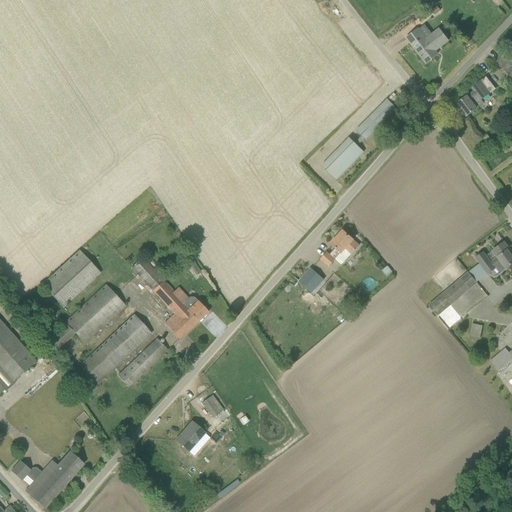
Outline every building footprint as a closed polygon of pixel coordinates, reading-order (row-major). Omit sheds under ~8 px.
[(406,39),(410,44),(426,64),(438,55),(435,51),(448,41),(439,29),(431,35),(432,35),(426,40),(418,29),(406,39)] [(511,46),(496,63),(511,78),(511,46)] [(490,93),(488,91),(481,81),(472,88),(474,91),(457,104),(462,110),(460,111),(461,114),(462,116),(464,117),(466,116),(467,116),(484,103),(481,100),(490,93)] [(397,109),(396,108),(388,100),(383,104),(392,113),(397,109)] [(489,145),(493,142),(487,135),(483,138),(489,145)] [(364,139),(361,136),(355,142),(351,138),(341,149),(340,149),(322,167),(336,181),(364,152),(358,146),(364,139)] [(335,260),(337,258),(345,249),(351,255),(359,246),(343,231),(331,244),(335,248),(329,255),(326,252),(320,259),(329,267),(335,260)] [(497,267),(501,272),(501,273),(506,269),(511,264),(511,256),(507,250),(509,249),(504,242),(492,251),(497,257),(490,262),(483,252),(476,258),(488,274),(497,267)] [(42,284),(43,285),(63,307),(101,273),(79,249),(42,284)] [(179,339),(199,321),(208,312),(194,297),(190,297),(184,303),(163,280),(142,257),(131,268),(152,290),(174,314),(165,324),(179,339)] [(311,269),(299,282),(313,295),(325,282),(311,269)] [(429,306),(437,316),(477,283),(468,273),(429,306)] [(106,285),(65,323),(84,344),(126,306),(106,285)] [(152,333),(134,315),(80,366),(97,384),(152,333)] [(0,393),(4,390),(37,361),(0,319),(0,393)] [(470,335),(480,337),(483,325),(472,323),(470,335)] [(168,350),(157,339),(118,376),(129,387),(168,350)] [(511,367),(511,356),(509,353),(505,348),(501,352),(490,361),(502,375),(502,376),(511,367)] [(220,413),(223,410),(213,395),(202,402),(213,418),(220,413)] [(192,422),(186,429),(187,430),(177,441),(176,440),(188,451),(205,433),(192,422)] [(52,461),(25,491),(44,508),(83,464),(70,452),(58,466),(52,461)] [(21,481),(28,473),(31,470),(21,461),(11,471),(21,481)]
